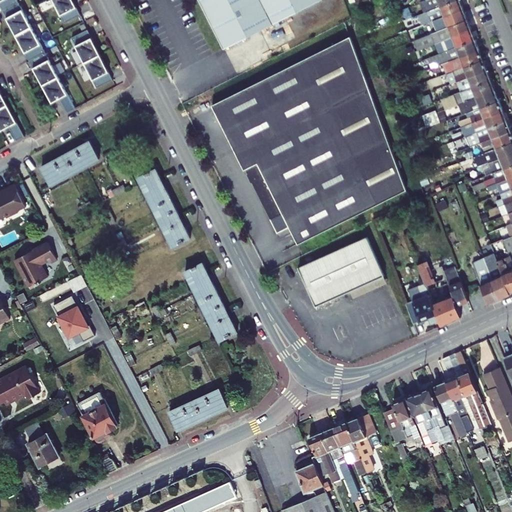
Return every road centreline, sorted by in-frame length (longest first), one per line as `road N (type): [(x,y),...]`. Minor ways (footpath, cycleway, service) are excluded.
road 1 (residential): [(65,511),(276,415),(310,382)]
road 2 (tertiary): [(153,85),(255,290)]
road 3 (residential): [(0,163),(153,85)]
road 4 (tertiary): [(310,382),(349,387),(423,350)]
